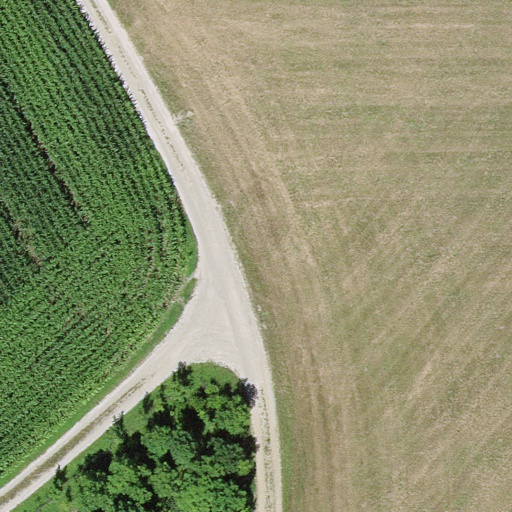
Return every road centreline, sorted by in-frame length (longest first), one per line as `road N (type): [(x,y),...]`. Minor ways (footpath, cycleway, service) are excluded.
road 1 (track): [(0,502),(62,455),(222,274)]
road 2 (track): [(222,274),(85,0)]
road 3 (track): [(251,511),(252,381),(222,274)]
